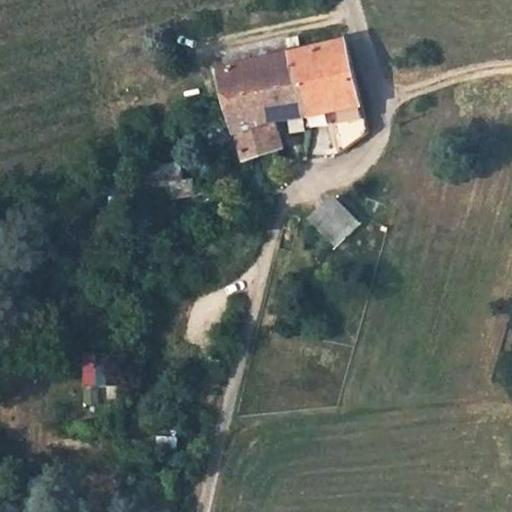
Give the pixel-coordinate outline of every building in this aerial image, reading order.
[(289,55),(220,72),(228,103),(245,162),(277,152),(268,124),(277,122),(311,116),(335,112),(341,152),(368,133),(347,42),(297,53),(289,55)] [(297,53),(296,47),(288,48),(289,55),(297,53)] [(285,150),(277,122),(268,124),(277,152),(285,150)] [(192,197),(190,180),(181,182),(179,164),(134,171),(138,206),(192,197)] [(335,198),(313,220),(337,245),(358,224),(335,198)] [(84,387),(126,385),(124,350),(82,353),(84,387)]
